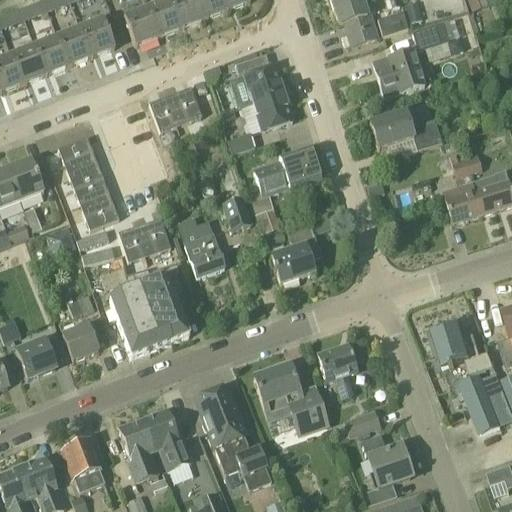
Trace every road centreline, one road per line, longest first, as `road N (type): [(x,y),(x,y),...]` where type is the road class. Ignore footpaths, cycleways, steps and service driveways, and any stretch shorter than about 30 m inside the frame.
road 1 (residential): [(0,442),(378,300)]
road 2 (residential): [(0,135),(290,22)]
road 3 (residential): [(378,300),(290,22)]
road 4 (residential): [(465,511),(378,300)]
road 5 (residential): [(378,300),(511,259)]
